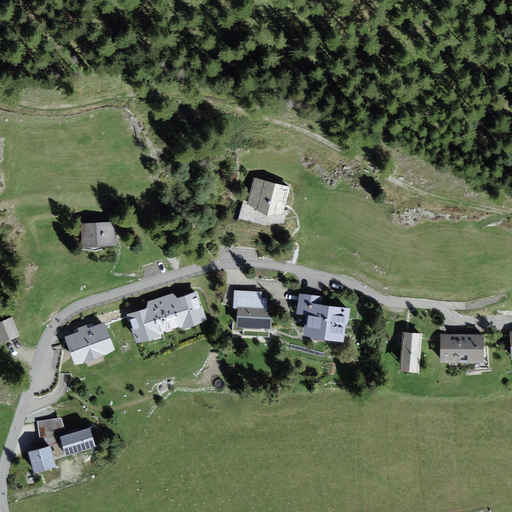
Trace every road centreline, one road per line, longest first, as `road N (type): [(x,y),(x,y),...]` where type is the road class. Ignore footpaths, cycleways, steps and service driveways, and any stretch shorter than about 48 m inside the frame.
road 1 (residential): [(511,322),(462,321),(436,306),(386,300),(341,281),(233,263),(76,307),(43,346),(7,456),(3,511)]
road 2 (track): [(0,98),(40,105),(159,93),(199,99),(308,132),(420,192),(511,214)]
